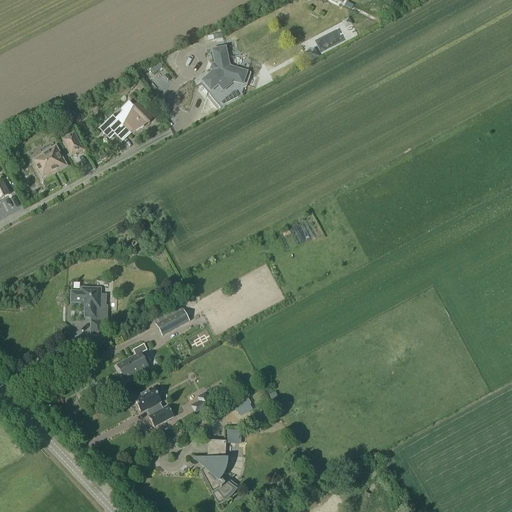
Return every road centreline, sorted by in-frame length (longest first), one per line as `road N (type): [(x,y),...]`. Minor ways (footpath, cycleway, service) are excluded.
road 1 (residential): [(0,225),(185,123)]
road 2 (unclassified): [(111,511),(0,392)]
